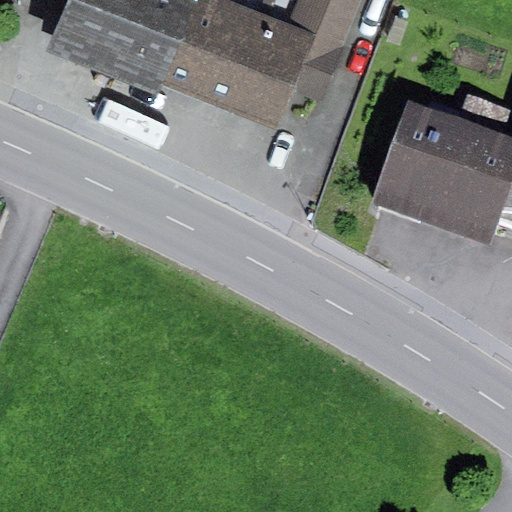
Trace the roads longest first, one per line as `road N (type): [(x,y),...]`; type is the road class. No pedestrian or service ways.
road 1 (primary): [(0,144),(244,256),(393,338)]
road 2 (primary): [(393,338),(511,420)]
road 3 (residential): [(511,289),(497,288),(393,338)]
